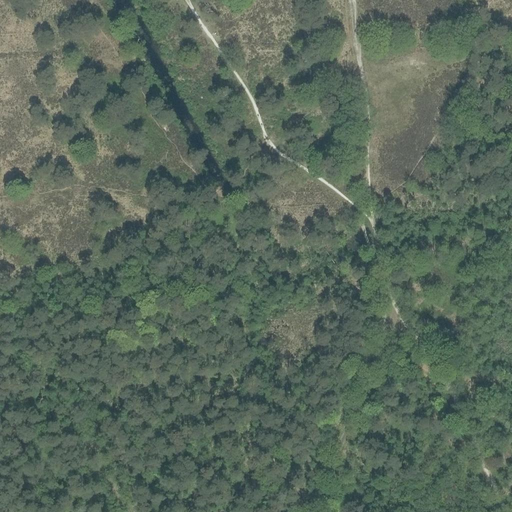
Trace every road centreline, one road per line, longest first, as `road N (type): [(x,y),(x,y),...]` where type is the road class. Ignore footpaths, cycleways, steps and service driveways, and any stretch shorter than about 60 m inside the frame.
road 1 (track): [(381,262),(398,310),(313,511)]
road 2 (track): [(398,310),(451,392),(504,511)]
road 3 (track): [(353,0),(368,108),(368,199)]
